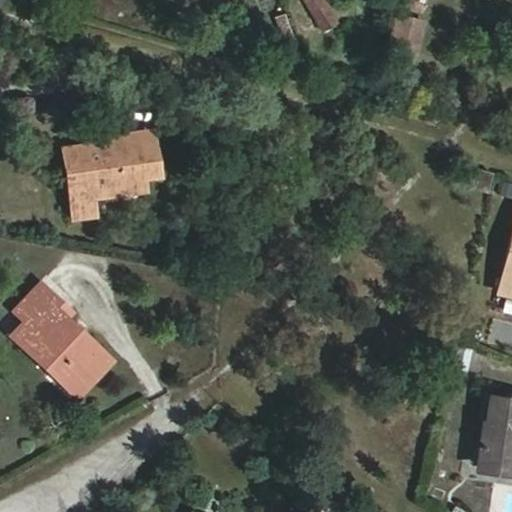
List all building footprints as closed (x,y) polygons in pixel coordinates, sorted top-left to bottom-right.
[(335,23),(321,0),(302,0),(320,31),(335,23)] [(423,0),(409,0),(407,8),(419,12),(423,0)] [(421,24),(398,18),(390,47),(413,53),(421,24)] [(103,144),(63,149),(71,218),(94,214),(91,197),(139,191),(137,178),(156,176),(150,131),(102,138),(103,144)] [(483,191),(488,174),(470,169),(465,186),(483,191)] [(511,296),(511,222),(495,292),(511,296)] [(51,365),(77,389),(106,358),(62,315),(68,309),(49,291),(7,335),(45,370),(51,365)] [(485,312),(511,314),(511,301),(486,300),(485,312)] [(71,396),(77,389),(51,365),(45,370),(71,396)] [(480,421),(473,469),(511,473),(511,462),(511,401),(489,398),(486,422),(480,421)]
